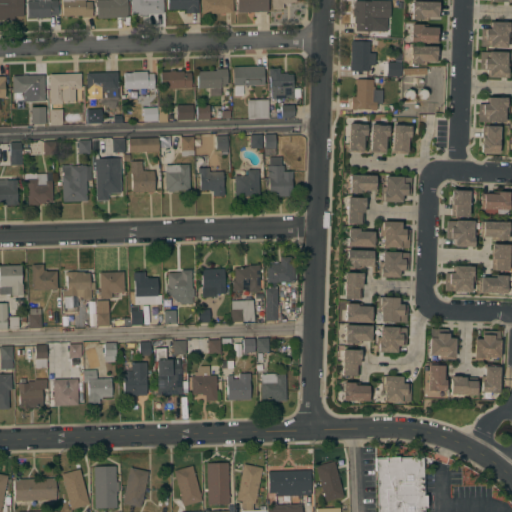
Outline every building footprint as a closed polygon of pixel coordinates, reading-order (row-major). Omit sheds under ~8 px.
[(0,0),(22,0),(22,16),(13,17),(13,20),(0,20),(0,0)] [(26,1),(33,1),(33,0),(56,0),(57,15),(49,15),(49,17),(41,17),(41,19),(36,19),(36,18),(26,18),(26,1)] [(60,0),(90,0),(91,17),(80,18),(80,16),(61,16),(60,0)] [(95,0),(126,0),(127,17),(128,17),(128,25),(124,25),(124,18),(96,18),(95,0)] [(129,0),(161,0),(162,14),(130,15),(129,0)] [(196,0),(196,7),(198,7),(198,13),(185,13),(185,9),(167,10),(166,0),(196,0)] [(231,0),(232,13),(201,14),(200,0),(231,0)] [(235,0),(266,0),(267,12),(236,13),(235,0)] [(270,0),(295,0),(295,2),(289,3),(289,4),(282,4),(282,9),(271,10),(270,0)] [(388,2),(388,18),(371,18),(371,23),(376,23),(376,34),(370,34),(368,34),(368,32),(354,31),(354,24),(353,24),(353,17),(352,17),(352,9),(353,9),(354,1),(388,2)] [(438,2),(438,18),(434,18),(426,17),(426,21),(420,20),(410,19),(410,1),(438,2)] [(480,29),(489,29),(489,22),(510,23),(509,37),(506,37),(506,48),(479,47),(480,29)] [(409,32),(410,33),(410,24),(427,25),(427,27),(437,28),(437,43),(434,43),(409,42),(409,32)] [(349,41),(369,42),(368,54),(380,54),(380,65),(372,65),(372,73),(349,72),(349,41)] [(437,47),(437,62),(425,62),(425,65),(419,65),(419,64),(409,64),(409,60),(409,52),(409,46),(437,47)] [(479,52),(506,52),(505,63),(508,63),(508,77),(486,77),(487,70),(479,70),(479,52)] [(398,77),(399,63),(385,62),(385,76),(398,77)] [(262,66),(263,85),(232,86),(231,67),(262,66)] [(269,76),(268,76),(267,69),(278,68),(279,74),(286,73),(286,75),(291,74),(292,86),(293,98),(270,99),(269,76)] [(196,88),(196,71),(214,71),(214,69),(226,69),(226,84),(224,84),(224,87),(219,88),(220,96),(209,96),(208,88),(196,88)] [(160,89),(159,72),(169,72),(169,71),(174,70),(174,72),(182,71),(182,73),(190,73),(190,88),(160,89)] [(123,97),(123,73),(131,73),(131,72),(145,71),(145,74),(153,73),(153,95),(148,95),(148,99),(135,100),(135,97),(123,97)] [(116,72),(117,88),(116,88),(116,98),(99,99),(98,90),(85,90),(85,73),(116,72)] [(48,75),(80,73),(80,89),(73,89),(74,103),(49,104),(48,75)] [(43,75),(44,101),(31,102),(18,103),(17,93),(13,93),(11,91),(11,76),(43,75)] [(355,80),(372,80),(372,87),(373,87),(373,90),(381,90),(381,104),(376,104),(376,111),(370,111),(370,109),(355,109),(355,110),(350,110),(350,96),(354,97),(355,80)] [(477,104),(486,104),(486,97),(507,98),(507,113),(503,113),(503,122),(477,122),(477,104)] [(246,100),(267,100),(267,118),(246,119),(246,100)] [(155,103),(156,121),(143,122),(142,104),(155,103)] [(191,105),(192,120),(175,120),(175,105),(191,105)] [(207,105),(208,119),(196,120),(195,106),(207,105)] [(293,105),(293,117),(280,118),(280,105),(293,105)] [(29,107),(44,107),(44,124),(30,124),(29,107)] [(49,110),(61,109),(61,123),(49,123),(49,110)] [(84,123),(84,110),(100,109),(100,122),(84,123)] [(347,123),(357,124),(357,125),(365,125),(365,141),(362,140),(361,152),(346,152),(347,123)] [(369,124),(375,124),(375,125),(387,125),(387,135),(388,135),(387,141),(384,141),(384,153),(368,152),(369,124)] [(391,125),(401,125),(401,126),(409,126),(409,142),(406,142),(406,154),(391,153),(391,125)] [(480,153),(481,126),(499,127),(498,140),(497,140),(497,154),(480,153)] [(274,134),(275,156),(263,156),(262,148),(262,135),(274,134)] [(169,135),(169,147),(159,147),(159,139),(158,139),(158,136),(169,135)] [(225,135),(226,149),(215,150),(214,136),(225,135)] [(262,148),(249,149),(248,135),(262,135),(262,148)] [(192,137),(193,155),(187,155),(187,156),(180,156),(179,137),(192,137)] [(157,138),(157,152),(127,152),(127,139),(157,138)] [(123,152),(111,152),(111,139),(123,139),(123,152)] [(76,140),(89,140),(89,154),(77,154),(76,140)] [(42,142),(54,141),(55,155),(43,155),(42,142)] [(20,165),(9,165),(8,142),(19,142),(19,148),(19,155),(20,165)] [(280,157),(280,166),(282,166),(283,172),(291,171),(291,179),(290,179),(291,196),(267,197),(267,187),(264,188),(264,180),(267,180),(267,178),(266,178),(266,166),(268,166),(268,158),(280,157)] [(94,159),(118,158),(119,175),(120,193),(109,193),(109,194),(107,194),(107,200),(95,201),(94,159)] [(131,192),(130,173),(129,173),(129,162),(140,161),(141,171),(152,171),(153,192),(131,192)] [(172,191),(172,192),(167,192),(167,191),(164,191),(163,165),(188,164),(189,190),(172,191)] [(60,166),(85,165),(85,166),(89,166),(90,180),(85,181),(86,201),(61,202),(60,166)] [(221,172),(222,188),(223,188),(223,196),(212,196),(211,191),(209,192),(209,190),(199,190),(198,173),(197,173),(197,168),(208,168),(208,172),(221,172)] [(233,176),(246,175),(246,170),(257,170),(258,195),(234,196),(233,176)] [(51,202),(46,202),(46,203),(38,204),(38,205),(27,205),(26,180),(22,180),(22,174),(35,173),(35,174),(50,174),(51,202)] [(376,176),(376,191),(364,191),(364,193),(348,193),(348,175),(376,176)] [(410,178),(410,195),(402,195),(401,202),(379,201),(380,187),(383,187),(383,176),(410,178)] [(0,179),(6,179),(6,180),(17,180),(17,185),(15,185),(16,201),(17,201),(17,205),(6,205),(6,204),(0,204),(0,179)] [(450,190),(452,190),(452,191),(468,191),(467,217),(450,217),(450,190)] [(479,209),(480,194),(491,194),(491,191),(508,192),(507,210),(479,209)] [(346,197),(363,198),(362,224),(345,224),(346,197)] [(445,221),(472,222),(472,232),(475,232),(474,246),(452,246),(452,239),(445,238),(445,221)] [(408,248),(381,247),(381,236),(378,236),(379,222),(401,223),(400,230),(409,230),(408,248)] [(479,222),(507,223),(506,240),(490,240),(490,237),(478,237),(479,222)] [(346,246),(346,237),(347,237),(347,229),(358,229),(358,231),(375,232),(374,247),(346,246)] [(507,271),(490,271),(490,254),(490,244),(492,244),(492,245),(508,245),(507,271)] [(374,251),(373,266),(361,266),(361,269),(345,268),(345,264),(346,264),(346,256),(345,256),(346,250),(374,251)] [(407,270),(399,270),(399,278),(377,277),(378,262),(381,262),(381,252),(408,253),(407,270)] [(265,265),(276,264),(276,263),(279,263),(279,257),(295,256),(296,281),(266,283),(265,265)] [(30,265),(42,264),(42,270),(45,270),(45,271),(55,271),(56,289),(31,290),(30,265)] [(0,265),(20,265),(20,284),(21,284),(22,295),(10,295),(10,294),(0,294),(0,265)] [(259,292),(248,292),(247,286),(241,286),(241,291),(231,291),(230,280),(233,280),(233,268),(240,268),(240,267),(247,267),(247,266),(258,265),(259,292)] [(444,273),(452,273),(452,266),(474,267),(473,281),(470,281),(470,292),(443,291),(444,273)] [(222,269),(223,288),(224,288),(224,294),(214,294),(215,297),(200,297),(200,288),(201,288),(200,269),(222,269)] [(191,304),(179,304),(178,303),(177,295),(174,295),(173,298),(174,310),(175,310),(175,324),(162,324),(161,298),(169,298),(169,295),(167,295),(167,293),(166,293),(165,292),(165,287),(166,286),(166,275),(166,274),(167,273),(179,273),(179,271),(180,271),(180,270),(189,270),(190,271),(190,287),(192,289),(193,296),(191,298),(191,304)] [(65,276),(64,276),(64,272),(84,272),(84,273),(88,273),(88,283),(93,283),(94,290),(90,290),(90,299),(81,299),(81,298),(79,298),(80,315),(73,315),(73,327),(62,327),(61,291),(66,290),(65,276)] [(98,273),(122,272),(123,292),(110,293),(110,298),(99,299),(98,273)] [(143,272),(144,277),(146,277),(146,278),(156,278),(157,295),(160,295),(160,304),(133,305),(133,296),(133,281),(132,281),(132,272),(143,272)] [(343,273),(361,273),(361,285),(360,285),(360,288),(360,299),(343,299),(343,273)] [(477,277),(489,278),(489,275),(505,276),(505,294),(477,293),(477,277)] [(263,307),(264,307),(264,289),(268,289),(267,286),(274,286),(274,288),(276,288),(276,308),(276,320),(264,321),(263,307)] [(243,300),(243,296),(249,296),(249,300),(252,300),(253,321),(230,322),(229,301),(243,300)] [(405,322),(379,322),(379,312),(376,311),(377,297),(398,298),(398,305),(406,305),(405,322)] [(372,323),(343,322),(343,312),(344,312),(344,304),(356,304),(356,307),(372,307),(372,323)] [(129,307),(136,306),(136,311),(140,311),(141,325),(129,325),(129,307)] [(27,309),(40,308),(40,328),(28,328),(27,309)] [(208,309),(208,323),(197,323),(197,310),(208,309)] [(95,313),(107,312),(108,326),(95,326),(95,313)] [(8,329),(8,317),(17,317),(17,329),(8,329)] [(371,341),(359,341),(359,344),(343,343),(343,325),(371,326),(371,341)] [(375,337),(378,337),(379,328),(405,328),(405,345),(396,345),(396,352),(375,352),(375,337)] [(446,329),(446,337),(453,337),(453,359),(438,359),(438,356),(429,356),(429,329),(446,329)] [(499,331),(498,358),(488,357),(488,360),(473,360),(474,338),(481,338),(481,331),(499,331)] [(253,338),(253,352),(246,352),(246,355),(242,355),(241,339),(253,338)] [(267,338),(267,352),(255,352),(254,338),(267,338)] [(184,340),(184,354),(172,355),(172,341),(184,340)] [(206,340),(219,340),(219,353),(207,354),(206,340)] [(103,342),(117,342),(117,362),(103,362),(103,342)] [(149,342),(149,355),(138,356),(137,342),(149,342)] [(67,344),(80,344),(80,358),(68,358),(67,344)] [(45,345),(45,368),(34,368),(34,345),(45,345)] [(0,346),(11,346),(11,370),(0,370),(0,346)] [(181,394),(157,395),(155,361),(153,361),(153,349),(164,348),(165,360),(179,359),(181,394)] [(341,350),(359,350),(358,361),(357,361),(357,364),(358,364),(357,377),(340,376),(341,350)] [(146,376),(144,376),(145,395),(123,396),(122,378),(121,379),(121,371),(130,371),(130,363),(145,362),(146,376)] [(427,363),(443,363),(442,374),(445,375),(444,391),(435,391),(426,391),(427,363)] [(497,393),(488,393),(488,392),(479,392),(480,376),(483,376),(483,365),(498,365),(497,393)] [(208,366),(208,376),(215,375),(216,400),(204,401),(204,395),(201,395),(201,394),(191,394),(190,376),(193,376),(193,372),(195,372),(198,366),(208,366)] [(110,378),(111,397),(98,397),(98,403),(86,403),(86,395),(87,395),(87,383),(82,383),(82,370),(95,370),(96,379),(110,378)] [(226,400),(225,376),(231,375),(231,379),(237,379),(237,374),(249,373),(249,381),(248,381),(249,399),(226,400)] [(285,401),(274,401),(274,400),(260,400),(259,381),(260,381),(260,374),(274,373),(274,374),(284,374),(285,401)] [(0,374),(10,374),(10,390),(7,390),(8,409),(0,409),(0,374)] [(380,376),(402,377),(401,384),(409,384),(409,402),(382,401),(383,391),(380,391),(380,376)] [(449,394),(449,378),(449,376),(459,376),(459,377),(475,378),(475,395),(449,394)] [(45,379),(45,389),(41,389),(41,405),(33,406),(33,408),(18,409),(18,405),(18,391),(17,391),(17,384),(19,384),(19,379),(24,378),(24,383),(26,383),(26,382),(33,382),(33,380),(45,379)] [(52,380),(76,379),(77,405),(53,406),(52,380)] [(341,401),(341,391),(342,383),(358,383),(358,386),(369,386),(369,401),(341,401)] [(376,511),(375,471),(373,471),(373,458),(423,457),(424,511),(376,511)] [(342,497),(324,502),(322,496),(321,493),(314,466),(333,461),(342,497)] [(205,463),(227,463),(228,495),(229,498),(228,498),(228,504),(207,505),(205,463)] [(235,500),(242,464),(261,468),(255,495),(256,495),(255,498),(254,504),(251,503),(252,509),(241,510),(240,501),(235,500)] [(172,471),(191,465),(201,501),(182,506),(172,471)] [(92,467),(114,466),(115,482),(118,482),(118,492),(115,492),(115,508),(94,509),(92,467)] [(140,507),(121,503),(122,498),(121,498),(122,495),(123,495),(128,468),(147,472),(140,507)] [(60,474),(78,469),(88,504),(69,509),(60,474)] [(312,470),(312,480),(309,480),(309,495),(293,495),(293,493),(288,493),(289,496),(275,496),(275,493),(267,493),(267,471),(312,470)] [(54,478),(55,500),(13,501),(13,480),(54,478)]
